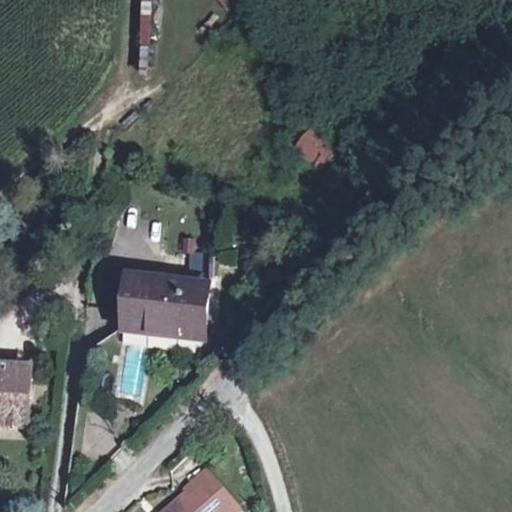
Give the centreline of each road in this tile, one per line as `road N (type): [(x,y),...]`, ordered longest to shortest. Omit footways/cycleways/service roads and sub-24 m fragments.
road 1 (residential): [(226,369),(511,106)]
road 2 (unclassified): [(94,511),(226,369)]
road 3 (track): [(226,369),(265,449),(283,511)]
